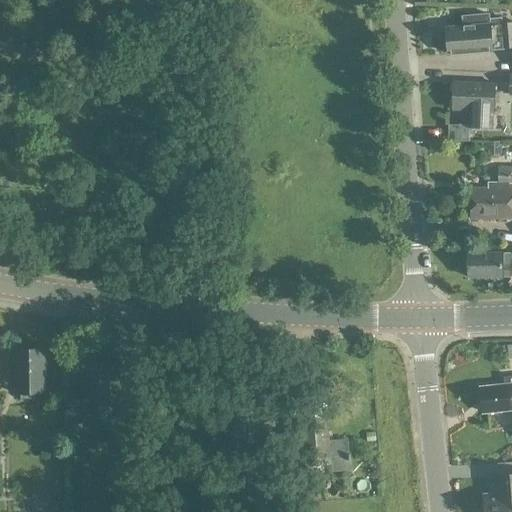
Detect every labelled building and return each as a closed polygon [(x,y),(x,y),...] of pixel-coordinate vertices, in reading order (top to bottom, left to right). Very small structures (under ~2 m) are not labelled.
[(463,27),(447,28),(449,55),(491,52),(491,50),(502,49),(500,24),(489,25),(489,19),(463,21),(463,27)] [(511,23),(500,24),(502,49),(511,48),(511,23)] [(355,104),(352,68),(324,70),(327,106),(355,104)] [(300,72),(264,72),(264,87),(264,100),(300,101),(300,72)] [(494,84),(454,83),(453,111),(469,111),(468,128),(492,129),(493,112),(494,84)] [(286,173),(286,136),(258,136),(258,173),(286,173)] [(511,167),(499,168),(499,183),(490,183),(490,187),(471,188),(471,219),(511,218),(511,167)] [(365,190),(329,189),(329,217),(365,218),(365,190)] [(309,243),(309,206),(281,206),(281,243),(309,243)] [(511,276),(511,252),(502,253),(502,252),(469,252),(469,277),(501,277),(511,276)] [(15,349),(16,393),(21,393),(21,398),(35,398),(35,393),(46,393),(45,349),(15,349)] [(95,364),(96,404),(126,403),(125,363),(95,364)] [(511,378),(511,377),(506,377),(506,384),(481,386),(483,413),(511,409),(511,378)] [(288,434),(289,449),(305,447),(307,464),(328,462),(329,469),(349,467),(349,460),(351,460),(350,454),(348,454),(347,441),(328,443),(327,429),(304,431),(304,433),(288,434)] [(122,431),(123,467),(143,467),(143,431),(122,431)] [(271,464),(249,465),(250,493),(272,492),(271,464)] [(511,511),(511,474),(493,476),(494,494),(485,495),(486,511),(485,511),(511,511)]
